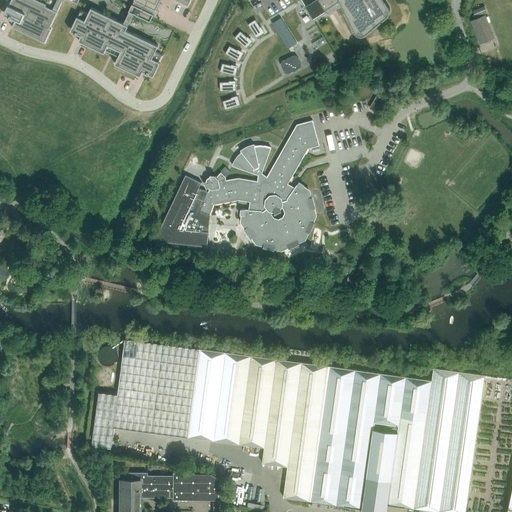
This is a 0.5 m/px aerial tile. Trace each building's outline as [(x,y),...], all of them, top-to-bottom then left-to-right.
[(11,0),(9,6),(5,14),(9,16),(9,17),(9,18),(10,18),(11,19),(11,18),(11,17),(14,18),(16,19),(15,20),(14,23),(12,27),(44,43),(51,29),(49,28),(57,12),(62,0),(73,0),(78,2),(79,0),(125,0),(132,3),(129,11),(123,23),(91,8),(88,14),(81,11),(78,17),(71,30),(75,32),(75,33),(75,34),(77,35),(77,34),(77,33),(79,34),(81,35),(78,40),(104,53),(108,45),(121,51),(115,64),(141,76),(143,71),(143,70),(145,71),(147,72),(147,73),(146,74),(148,75),(149,74),(149,73),(153,75),(159,62),(162,55),(155,52),(158,46),(126,30),(128,25),(134,13),(150,21),(151,20),(153,16),(154,13),(155,12),(156,10),(160,0),(175,0),(188,6),(190,0),(11,0)] [(316,0),(306,7),(313,19),(325,11),(341,1),(355,30),(356,32),(358,33),(359,34),(361,34),(363,34),(365,33),(366,32),(369,30),(387,15),(388,13),(389,12),(389,10),(389,8),(388,6),(384,0),(316,0)] [(475,17),(487,12),(484,6),(473,11),(475,17)] [(481,43),(493,38),(484,16),(472,20),(481,43)] [(296,42),(282,18),(281,18),(280,18),(273,23),(272,23),(272,24),(287,48),(288,48),(289,48),(296,43),(297,43),(297,42),(296,42)] [(256,19),(248,23),(256,37),(263,33),(260,28),(261,27),(256,19)] [(241,30),(235,37),(246,48),(251,42),(247,38),(248,37),(241,30)] [(229,45),(225,53),(239,61),(243,54),(237,51),(238,50),(229,45)] [(281,63),(281,64),(281,65),(281,66),(284,71),(284,72),(285,73),(286,73),(287,73),(287,74),(288,74),(288,73),(289,73),(299,69),(299,68),(300,68),(300,67),(301,67),(301,66),(301,65),(301,64),(301,63),(298,57),(297,56),(296,56),(295,55),(294,55),(293,55),(293,56),(283,60),(282,61),(282,62),(281,62),(281,63)] [(222,63),(220,72),(235,75),(237,68),(231,66),(231,65),(222,63)] [(229,82),(219,82),(220,91),(236,90),(235,83),(229,83),(229,82)] [(380,96),(372,110),(374,111),(378,113),(380,115),(388,101),(380,96)] [(231,98),(222,101),(224,109),(240,105),(238,97),(232,99),(231,98)] [(258,181),(237,178),(226,180),(225,176),(221,172),(216,177),(216,176),(211,176),(208,177),(207,178),(206,183),(208,187),(210,188),(208,192),(207,191),(199,188),(202,182),(186,175),(154,241),(171,243),(171,241),(186,243),(186,244),(207,246),(210,215),(214,204),(239,200),(252,202),(250,209),(242,209),(241,215),(243,215),(242,222),(246,227),(245,228),(252,238),(253,237),(257,243),(264,244),(263,246),(275,249),(275,247),(282,249),(288,246),(289,248),(299,243),(298,241),(305,238),(307,232),(309,233),(314,222),(312,221),(315,215),(313,208),(315,208),(312,197),(310,197),(309,191),(303,187),(304,185),(299,182),(294,189),(287,185),(308,148),(319,145),(317,135),(313,120),(297,124),(289,138),(288,140),(267,176),(262,173),(271,148),(270,147),(265,146),(260,145),(256,145),(255,146),(255,145),(254,145),(254,144),(247,146),(241,150),(240,151),(241,152),(241,153),(237,157),(232,165),(258,175),(258,181)] [(231,172),(225,167),(221,171),(226,177),(231,172)] [(288,466),(283,497),(362,508),(363,500),(375,502),(387,504),(430,510),(446,511),(465,511),(484,375),(433,368),(431,381),(124,341),(117,396),(99,394),(93,446),(111,448),(114,428),(264,447),(262,463),(288,466)] [(220,511),(222,479),(211,474),(211,473),(193,473),(193,472),(172,472),(172,476),(167,476),(167,475),(147,475),(147,472),(127,472),(128,472),(128,479),(119,479),(119,480),(120,480),(120,500),(119,500),(119,511),(116,511),(139,511),(140,510),(139,510),(139,501),(140,501),(140,496),(147,496),(147,497),(149,497),(149,496),(165,496),(165,497),(172,497),(172,499),(212,499),(212,511),(220,511)] [(375,502),(363,500),(362,508),(361,511),(386,511),(387,510),(387,504),(375,502)]
